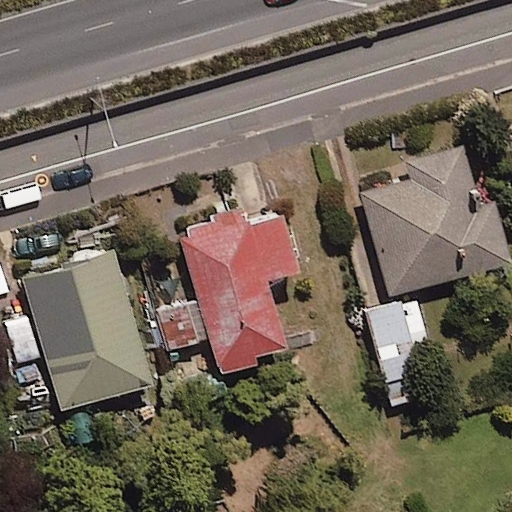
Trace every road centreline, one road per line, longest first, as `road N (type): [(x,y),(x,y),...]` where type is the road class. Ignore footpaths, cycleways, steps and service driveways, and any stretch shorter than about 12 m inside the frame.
road 1 (residential): [(511,33),(0,187)]
road 2 (trunk): [(197,0),(0,57)]
